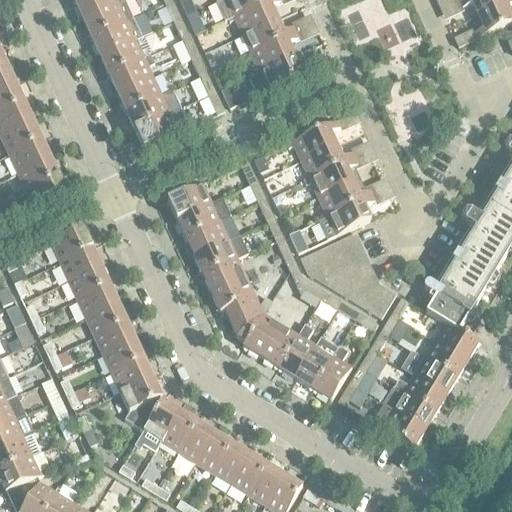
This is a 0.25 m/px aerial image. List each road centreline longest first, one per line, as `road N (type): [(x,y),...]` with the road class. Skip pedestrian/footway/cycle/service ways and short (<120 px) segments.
road 1 (residential): [(119,193),(201,380),(430,511)]
road 2 (residential): [(351,85),(409,204),(428,205),(477,125),(417,0)]
road 3 (residential): [(330,95),(119,193)]
road 4 (residential): [(29,0),(119,193)]
road 5 (residential): [(434,511),(511,384)]
road 6 (residential): [(0,250),(119,193)]
